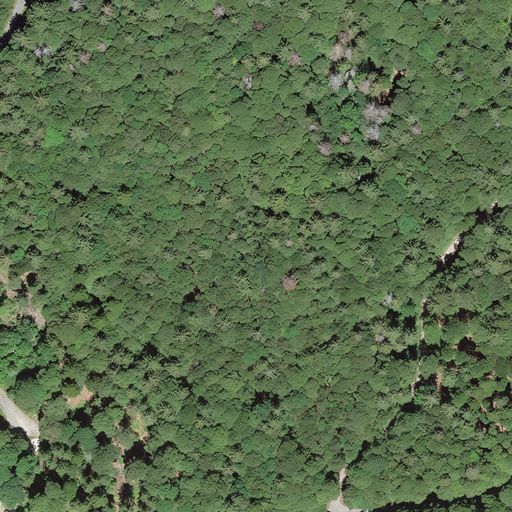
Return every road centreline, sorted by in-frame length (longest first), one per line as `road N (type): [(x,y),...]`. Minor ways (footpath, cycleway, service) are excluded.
road 1 (track): [(336,511),(348,469),(423,384),(440,270),(511,186)]
road 2 (unclassified): [(511,481),(393,511)]
